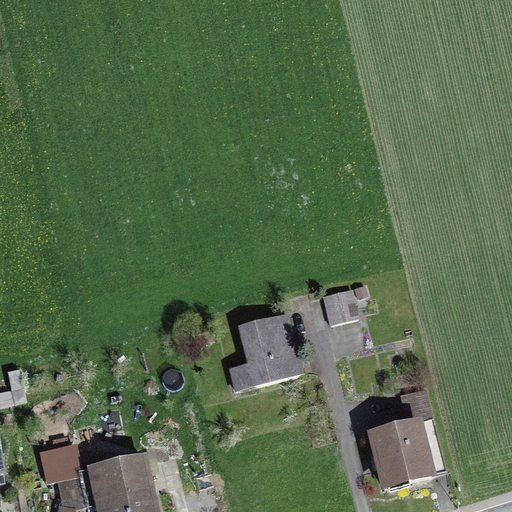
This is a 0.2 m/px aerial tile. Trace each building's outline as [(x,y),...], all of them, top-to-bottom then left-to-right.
[(324,299),(331,327),(358,321),(352,293),(324,299)] [(229,372),(235,394),(302,377),(288,319),(240,331),(249,367),(229,372)] [(193,332),(196,346),(212,342),(209,329),(193,332)] [(20,371),(8,374),(15,406),(26,404),(20,371)] [(401,398),(408,426),(432,420),(426,392),(401,398)] [(372,441),(384,490),(446,474),(433,421),(417,425),(418,430),(372,441)] [(43,455),(49,485),(79,478),(72,449),(43,455)] [(77,511),(107,506),(108,511),(156,511),(146,463),(64,483),(61,510),(69,511),(77,511)] [(21,511),(19,496),(0,499),(0,511),(21,511)]
